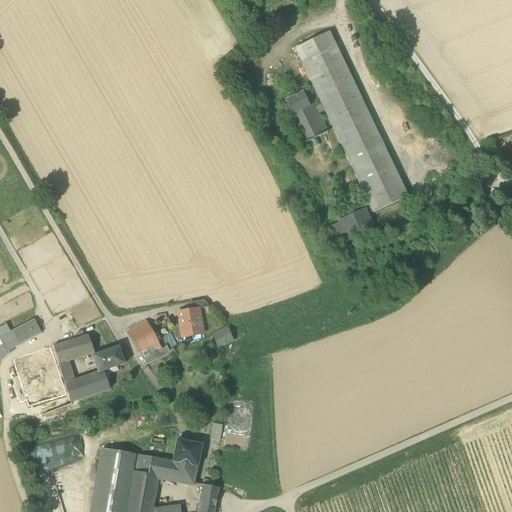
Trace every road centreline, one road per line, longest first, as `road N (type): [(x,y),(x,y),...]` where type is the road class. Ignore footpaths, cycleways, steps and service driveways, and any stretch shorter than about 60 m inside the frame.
road 1 (unclassified): [(0,134),(124,347),(175,414)]
road 2 (unclassified): [(255,511),(511,397)]
road 3 (unclassified): [(369,0),(511,195)]
road 4 (track): [(60,336),(25,349),(3,369),(7,432),(30,511)]
road 5 (unclassified): [(0,231),(60,336)]
